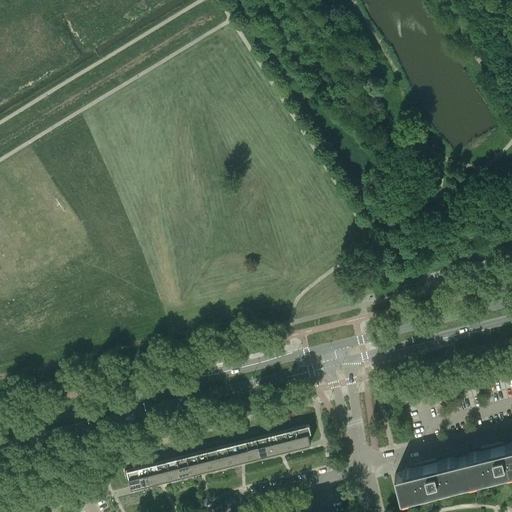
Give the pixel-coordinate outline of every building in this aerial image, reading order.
[(309,423),(296,427),(300,444),(311,442),(309,436),(310,436),(309,432),(311,431),(309,423)] [(296,427),(286,429),(290,447),(300,444),(296,427)] [(286,429),(276,431),(280,449),(290,447),(286,429)] [(276,431),(266,434),(271,452),(280,449),(276,431)] [(266,434),(256,436),(261,454),(271,452),(266,434)] [(256,436),(246,439),(251,457),(261,454),(256,436)] [(246,439),(237,441),(241,459),(251,457),(246,439)] [(237,441),(227,444),(231,462),(241,459),(237,441)] [(481,452),(463,456),(468,479),(511,468),(511,443),(505,445),(504,441),(503,442),(504,443),(491,446),(481,448),(481,447),(479,447),(481,452)] [(227,444),(217,446),(221,464),(231,462),(227,444)] [(217,446),(207,449),(211,467),(221,464),(217,446)] [(207,449),(197,451),(201,469),(211,467),(207,449)] [(197,451),(187,454),(191,472),(201,469),(197,451)] [(187,454),(177,456),(181,474),(191,472),(187,454)] [(177,456),(168,459),(172,477),(181,474),(177,456)] [(400,496),(468,479),(463,456),(438,462),(437,459),(436,459),(436,460),(414,465),(414,466),(414,465),(412,465),(413,468),(395,473),(400,496)] [(168,459),(158,461),(162,479),(172,477),(168,459)] [(158,461),(148,464),(152,482),(162,479),(158,461)] [(148,464),(138,466),(142,484),(152,482),(148,464)] [(129,477),(131,487),(142,484),(138,466),(124,470),(126,478),(129,477)]
